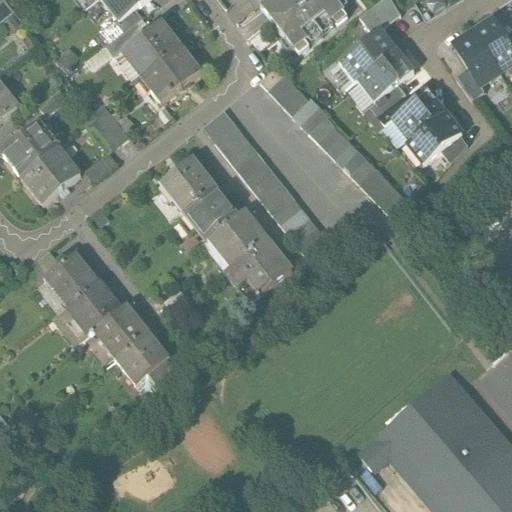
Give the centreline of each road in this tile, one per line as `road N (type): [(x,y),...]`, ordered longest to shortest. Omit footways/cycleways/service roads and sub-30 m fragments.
road 1 (residential): [(200,0),(248,61),(249,78),(69,223),(20,253),(0,231)]
road 2 (residential): [(491,0),(422,45),(489,142)]
road 3 (unknown): [(69,223),(146,317)]
